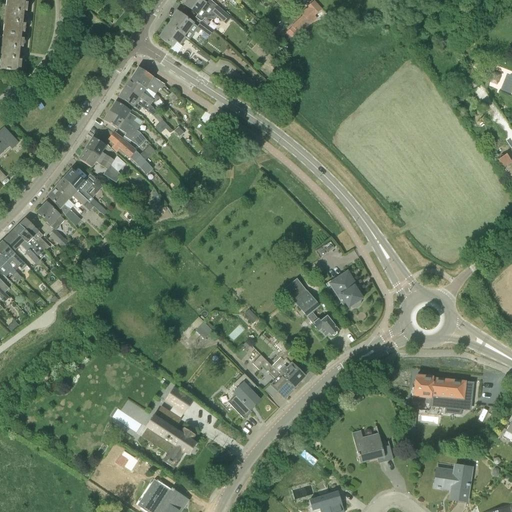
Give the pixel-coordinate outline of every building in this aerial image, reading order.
[(6,0),(0,57),(0,70),(17,73),(19,53),(23,17),(24,0),(6,0)] [(187,0),(184,5),(198,14),(195,18),(201,22),(201,21),(202,22),(204,19),(208,20),(213,13),(214,11),(210,7),(200,0),(187,0)] [(304,10),(301,13),(308,22),(321,10),(317,5),(311,10),(312,11),(308,14),(304,10)] [(214,11),(213,13),(223,22),(228,16),(217,7),(214,11)] [(173,19),(168,26),(186,38),(189,41),(198,29),(200,30),(209,37),(214,31),(202,22),(201,21),(201,22),(197,27),(194,24),(176,12),(172,18),(173,19)] [(168,26),(159,38),(173,48),(176,44),(180,46),(186,38),(168,26)] [(138,68),(130,80),(144,89),(146,90),(147,90),(151,93),(153,94),(157,88),(161,90),(164,85),(152,77),(152,78),(138,68)] [(511,131),(472,70),(462,76),(511,150),(511,131)] [(130,80),(124,89),(149,106),(153,101),(148,98),(151,93),(147,90),(146,90),(144,89),(130,80)] [(252,83),(248,88),(256,96),(261,91),(252,83)] [(124,89),(118,98),(139,112),(141,108),(147,112),(153,117),(154,116),(159,123),(163,121),(157,114),(149,106),(124,89)] [(171,92),(168,96),(174,102),(177,99),(171,92)] [(115,102),(109,112),(135,129),(137,131),(141,125),(134,122),(136,118),(129,114),(130,112),(115,102)] [(109,112),(103,121),(118,131),(119,130),(127,135),(124,139),(131,143),(137,147),(137,148),(139,149),(142,146),(146,142),(139,134),(136,132),(137,131),(135,129),(109,112)] [(12,150),(19,144),(5,128),(0,132),(0,155),(9,147),(12,150)] [(176,130),(173,132),(179,138),(184,134),(181,131),(178,133),(176,130)] [(114,133),(108,140),(119,150),(117,152),(123,158),(125,156),(129,159),(130,158),(134,162),(146,175),(153,169),(151,168),(142,157),(140,155),(126,143),(114,133)] [(92,138),(85,149),(110,165),(113,161),(102,153),(106,147),(92,138)] [(85,149),(78,160),(91,169),(95,163),(104,168),(107,170),(120,179),(121,177),(119,174),(110,165),(85,149)] [(511,168),(504,157),(498,161),(511,181),(511,168)] [(85,183),(71,170),(63,179),(87,201),(91,197),(84,191),(89,186),(85,182),(85,183)] [(93,207),(87,201),(63,179),(55,188),(69,201),(72,197),(83,206),(89,211),(93,207)] [(183,184),(175,191),(179,195),(187,188),(183,184)] [(69,201),(55,188),(47,197),(65,216),(70,211),(64,205),(69,201)] [(37,213),(54,230),(55,231),(55,230),(64,221),(46,203),(37,213)] [(97,203),(93,207),(100,214),(104,209),(97,203)] [(76,226),(82,220),(72,211),(66,217),(76,226)] [(45,251),(49,247),(40,239),(43,236),(25,219),(18,225),(35,241),(45,251)] [(45,251),(35,241),(18,225),(13,231),(27,245),(29,243),(32,247),(29,250),(39,261),(47,254),(45,252),(45,251)] [(55,231),(54,230),(49,236),(65,251),(71,246),(55,230),(55,231)] [(2,242),(13,253),(17,249),(24,255),(25,254),(35,265),(39,261),(29,250),(32,247),(29,243),(27,245),(13,231),(1,241),(2,242)] [(0,244),(0,256),(6,263),(7,263),(10,259),(22,270),(23,270),(26,267),(13,253),(2,242),(0,244)] [(6,263),(0,256),(0,272),(6,278),(10,274),(18,283),(22,279),(6,263)] [(54,268),(50,272),(56,278),(60,274),(54,268)] [(341,278),(332,284),(337,291),(336,292),(342,301),(343,300),(348,309),(351,307),(351,308),(352,308),(353,308),(354,308),(355,308),(356,308),(357,307),(358,307),(358,306),(359,305),(360,304),(360,303),(360,302),(360,301),(362,300),(354,287),(355,287),(351,281),(350,280),(350,279),(349,279),(349,278),(348,278),(347,278),(347,277),(346,277),(345,277),(344,277),(343,277),(342,277),(342,278),(341,278)] [(0,288),(5,294),(9,290),(0,280),(0,288)] [(73,282),(69,286),(74,290),(78,287),(73,282)] [(5,294),(0,288),(0,297),(1,298),(0,298),(0,299),(4,304),(10,298),(5,294)] [(60,299),(68,292),(65,288),(57,295),(60,299)] [(306,291),(293,301),(306,317),(313,312),(319,307),(306,291)] [(249,310),(244,315),(253,324),(258,319),(249,310)] [(313,312),(306,317),(312,324),(318,332),(319,332),(324,338),(328,335),(329,337),(331,336),(334,337),(336,334),(336,332),(337,331),(326,317),(320,321),(318,319),(313,312)] [(203,322),(195,331),(204,340),(214,329),(206,321),(204,323),(203,322)] [(13,323),(6,329),(10,334),(17,327),(13,323)] [(280,341),(275,346),(284,354),(289,349),(280,341)] [(284,354),(272,367),(275,369),(294,389),(305,377),(291,363),(292,362),(284,354)] [(260,355),(252,364),(258,371),(262,367),(275,379),(270,385),(265,390),(272,397),(277,392),(284,399),(294,389),(275,369),(272,367),(260,355)] [(235,397),(228,403),(241,417),(259,401),(250,392),(256,387),(244,374),(232,385),(237,389),(232,393),(235,397)] [(416,377),(413,403),(420,403),(424,404),(428,404),(428,407),(445,408),(444,414),(461,416),(461,410),(471,411),(473,384),(432,379),(432,378),(430,378),(429,377),(425,376),(423,378),(416,377)] [(173,389),(165,401),(185,413),(192,401),(173,389)] [(405,437),(413,438),(418,415),(411,413),(405,437)] [(153,417),(147,428),(173,444),(162,463),(172,469),(173,468),(175,468),(178,463),(177,462),(179,459),(180,459),(184,454),(182,453),(183,451),(188,455),(195,444),(190,440),(195,433),(184,426),(180,433),(153,417)] [(360,431),(351,433),(359,463),(378,459),(379,463),(392,459),(389,446),(382,448),(378,434),(362,438),(360,431)] [(301,450),(298,454),(303,458),(311,464),(314,459),(306,453),(301,450)] [(437,462),(434,488),(451,490),(449,500),(458,501),(466,503),(472,467),(453,464),(452,470),(438,468),(439,463),(437,462)] [(158,482),(141,508),(146,511),(180,511),(181,511),(178,508),(184,498),(171,490),(170,490),(158,482)] [(347,489),(309,500),(313,511),(319,510),(319,511),(337,511),(337,510),(342,508),(342,504),(353,500),(351,495),(347,489)]
